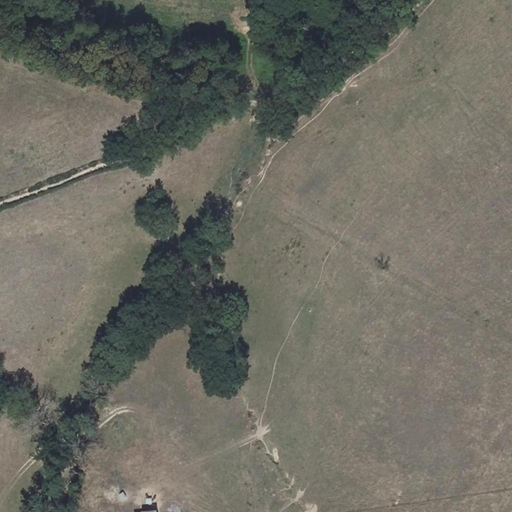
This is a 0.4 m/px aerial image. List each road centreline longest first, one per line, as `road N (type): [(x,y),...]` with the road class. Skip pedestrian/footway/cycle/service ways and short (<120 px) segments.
road 1 (track): [(0,204),(260,100)]
road 2 (track): [(260,100),(418,0)]
